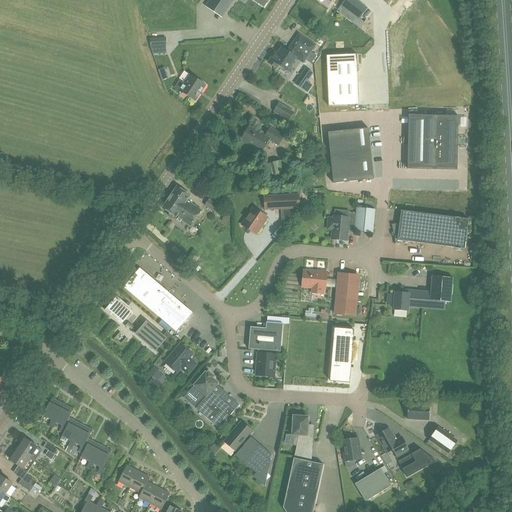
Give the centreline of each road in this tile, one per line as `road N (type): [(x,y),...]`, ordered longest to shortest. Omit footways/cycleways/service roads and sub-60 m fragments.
road 1 (tertiary): [(131,233),(289,0)]
road 2 (residential): [(202,511),(200,498),(143,428),(46,354)]
road 3 (unclassified): [(227,311),(239,384),(253,395),(362,403)]
road 4 (unclassified): [(376,258),(289,252),(251,309),(227,311)]
road 5 (tertiary): [(46,354),(131,233)]
road 6 (unclassified): [(227,311),(131,233)]
road 7 (primary): [(511,121),(502,0)]
